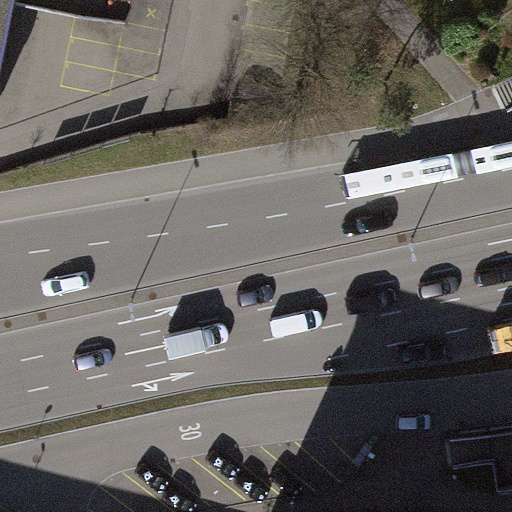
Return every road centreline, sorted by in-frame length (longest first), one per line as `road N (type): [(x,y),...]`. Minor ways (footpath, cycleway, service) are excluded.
road 1 (primary): [(0,392),(511,288)]
road 2 (residential): [(0,480),(217,426),(511,398)]
road 3 (primary): [(511,172),(119,245)]
road 4 (primary): [(119,245),(0,284)]
